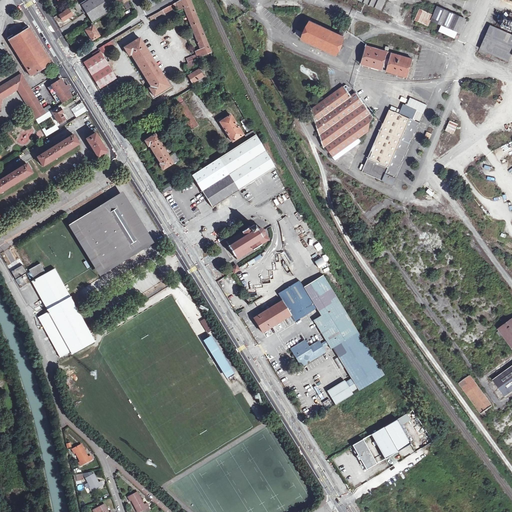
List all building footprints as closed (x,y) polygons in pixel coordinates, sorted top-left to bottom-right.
[(129,0),(85,0),(79,4),(84,13),(86,12),(90,17),(93,22),(94,21),(97,19),(129,0)] [(179,0),(150,17),(151,19),(164,12),(165,14),(178,6),(179,9),(185,7),(201,49),(196,52),(197,54),(194,56),(187,58),(189,63),(195,59),(203,55),(211,52),(190,0),(179,0)] [(358,0),(380,10),(383,0),(358,0)] [(68,8),(63,11),(64,12),(59,14),(61,17),(63,20),(72,15),(68,8)] [(463,18),(440,8),(434,21),(441,25),(439,31),(454,38),(456,32),(457,32),(463,18)] [(419,9),(414,20),(428,27),(433,15),(419,9)] [(309,21),(301,39),(334,55),(345,31),(339,29),(336,34),(334,33),(338,24),(333,22),(329,30),(309,21)] [(99,36),(93,25),(86,30),(89,35),(92,40),(99,36)] [(511,53),(511,35),(490,25),(479,49),(509,62),(511,53)] [(51,63),(28,26),(27,26),(22,29),(20,26),(16,29),(11,32),(13,35),(8,38),(31,76),(33,75),(34,77),(50,67),(49,65),(51,63)] [(170,86),(140,38),(124,47),(129,55),(131,54),(141,70),(151,86),(149,88),(154,95),(170,86)] [(111,41),(100,48),(103,52),(113,46),(111,41)] [(365,46),(360,64),(381,70),(382,67),(386,68),(385,71),(405,77),(410,59),(365,46)] [(91,54),(92,57),(83,62),(98,90),(116,80),(100,49),(91,54)] [(195,87),(210,77),(204,67),(189,76),(195,87)] [(21,75),(0,87),(0,110),(3,99),(18,90),(36,120),(46,114),(42,108),(21,75)] [(63,102),(73,96),(69,89),(71,87),(70,85),(69,84),(66,85),(62,78),(49,86),(57,99),(61,97),(63,102)] [(344,86),(310,110),(322,149),(325,147),(331,156),(357,138),(368,131),(369,121),(372,117),(355,92),(350,96),(344,86)] [(177,106),(191,130),(198,126),(184,102),(177,106)] [(59,110),(57,107),(49,112),(47,113),(49,117),(54,115),(60,124),(66,121),(64,117),(62,114),(63,114),(60,109),(59,110)] [(84,107),(73,113),(76,118),(87,111),(84,107)] [(388,110),(361,172),(391,185),(419,123),(388,110)] [(232,142),(243,135),(238,127),(236,127),(234,124),(236,123),(231,115),(220,122),(232,142)] [(255,135),(245,118),(242,120),(251,137),(255,135)] [(454,134),(458,124),(450,120),(445,131),(454,134)] [(55,124),(43,132),(46,137),(58,129),(55,124)] [(92,136),(87,139),(98,157),(107,152),(96,133),(92,136)] [(162,170),(178,160),(174,153),(168,157),(167,154),(169,152),(165,145),(163,147),(155,134),(145,140),(146,143),(148,146),(149,145),(160,163),(159,164),(161,167),(162,170)] [(74,135),(38,157),(44,166),(79,144),(74,135)] [(251,137),(192,175),(202,191),(212,207),(275,167),(255,135),(251,137)] [(357,138),(331,156),(334,161),(360,142),(357,138)] [(27,164),(0,180),(0,193),(33,173),(27,164)] [(163,194),(172,188),(169,183),(160,189),(163,194)] [(432,197),(434,193),(428,188),(425,191),(432,197)] [(121,198),(73,227),(101,272),(137,250),(137,249),(139,247),(140,248),(147,243),(138,230),(140,229),(121,198)] [(261,244),(269,239),(265,232),(264,228),(261,227),(258,228),(254,224),(250,226),(242,230),(243,231),(227,241),(230,245),(229,245),(234,254),(235,254),(238,258),(253,248),(254,249),(261,244)] [(249,266),(262,258),(260,255),(247,263),(249,266)] [(26,268),(28,267),(22,256),(5,264),(11,275),(16,273),(22,270),(26,268)] [(319,269),(326,265),(322,257),(314,262),(319,269)] [(45,274),(40,264),(28,271),(30,274),(29,277),(32,278),(34,281),(31,282),(48,312),(38,318),(59,356),(60,359),(71,353),(72,355),(95,342),(86,327),(91,324),(90,321),(88,321),(84,314),(85,312),(83,309),(78,312),(54,269),(45,274)] [(339,302),(323,276),(302,288),(298,282),(278,294),(282,301),(253,319),(262,334),(285,320),(291,316),(295,323),(316,310),(321,307),(325,314),(321,317),(313,321),(323,338),(330,350),(332,349),(340,344),(345,353),(338,358),(349,376),(351,379),(357,390),(358,392),(383,377),(358,334),(339,302)] [(321,307),(316,310),(321,317),(325,314),(321,307)] [(90,321),(92,319),(87,311),(85,312),(84,314),(88,321),(90,321)] [(219,333),(210,319),(206,321),(215,336),(219,333)] [(511,319),(497,330),(511,349),(511,319)] [(234,374),(210,336),(203,341),(226,379),(234,374)] [(309,361),(325,352),(319,342),(309,348),(305,341),(290,349),(295,358),(297,363),(298,362),(301,366),(306,363),(306,361),(308,360),(309,361)] [(511,366),(492,381),(504,397),(511,390),(511,366)] [(468,375),(457,383),(483,419),(486,416),(483,412),(490,407),(468,375)] [(357,390),(351,379),(345,383),(344,381),(326,392),(335,406),(352,395),(351,394),(357,390)] [(396,420),(371,435),(385,460),(411,444),(396,420)] [(362,441),(352,446),(366,471),(376,465),(362,441)] [(85,452),(81,444),(72,449),(74,453),(75,452),(82,465),(92,460),(90,456),(87,457),(84,452),(85,452)] [(208,469),(207,470),(210,474),(211,473),(212,474),(214,473),(216,471),(215,467),(212,466),(209,467),(209,468),(208,469)] [(95,478),(93,475),(85,479),(92,491),(102,486),(100,482),(97,484),(94,479),(95,478)] [(142,500),(138,493),(128,497),(130,502),(132,501),(137,511),(138,511),(148,507),(147,503),(143,505),(141,500),(142,500)]
